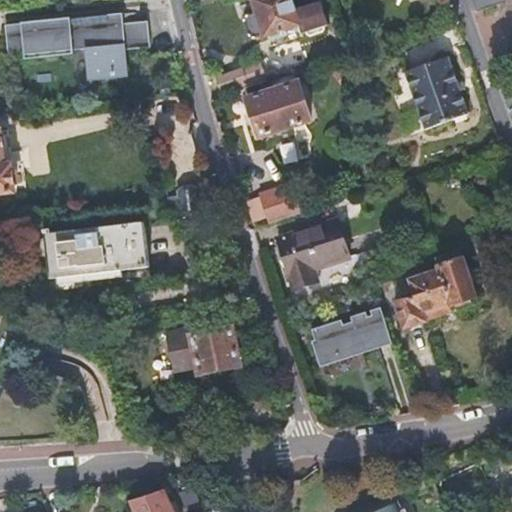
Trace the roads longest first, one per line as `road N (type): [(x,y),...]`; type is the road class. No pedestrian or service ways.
road 1 (unclassified): [(174,0),(243,265),(314,447)]
road 2 (residential): [(0,477),(222,455)]
road 3 (residential): [(314,447),(511,410)]
road 4 (residential): [(511,133),(463,0)]
